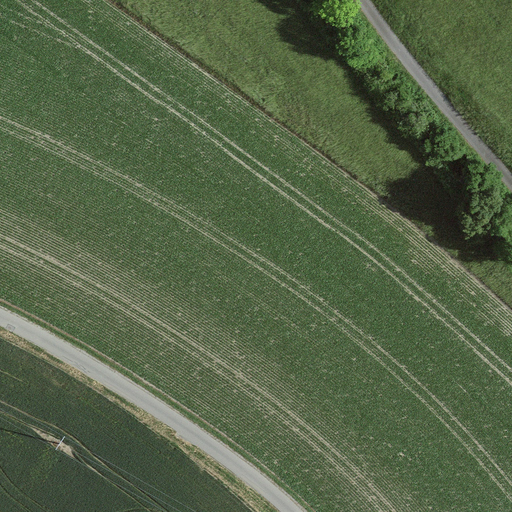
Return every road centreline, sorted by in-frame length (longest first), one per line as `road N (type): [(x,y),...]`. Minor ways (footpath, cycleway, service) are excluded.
road 1 (track): [(0,313),(181,423),(291,511)]
road 2 (track): [(362,0),(511,183)]
